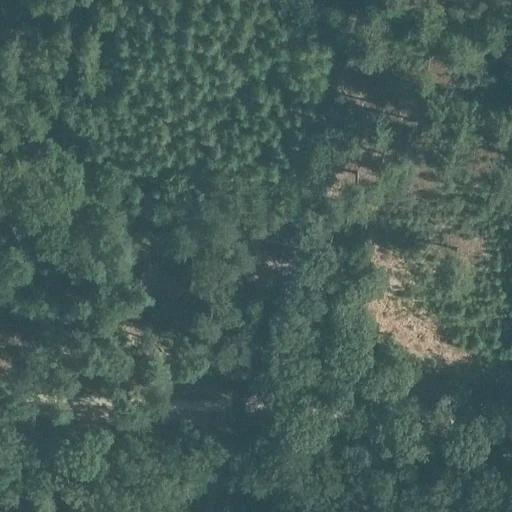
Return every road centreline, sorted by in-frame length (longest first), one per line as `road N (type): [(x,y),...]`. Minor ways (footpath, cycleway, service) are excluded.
road 1 (track): [(511,435),(0,408)]
road 2 (track): [(304,180),(262,389),(224,453),(211,511)]
road 3 (track): [(339,0),(304,180)]
